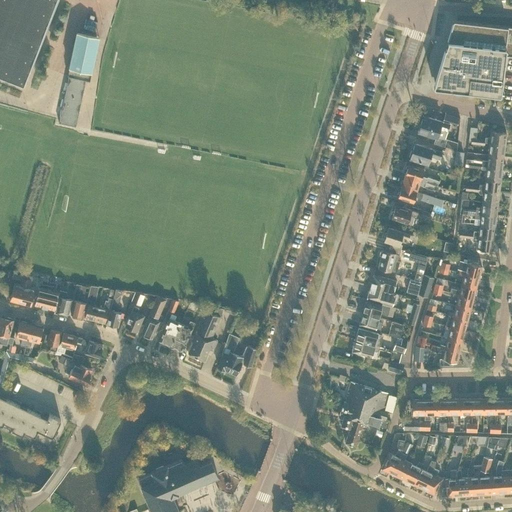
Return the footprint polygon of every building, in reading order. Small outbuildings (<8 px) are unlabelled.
[(0,0),(0,76),(24,86),(58,0),(0,0)] [(452,43),(451,44),(450,45),(450,46),(450,47),(451,48),(451,49),(452,50),(453,50),(453,55),(451,56),(449,56),(448,57),(446,58),(445,60),(444,61),(436,87),(499,95),(500,95),(501,94),(506,55),(511,56),(511,27),(457,21),(454,43),(453,43),(452,43)] [(75,126),(87,72),(89,73),(97,37),(78,33),(59,122),(75,126)] [(422,118),(419,131),(436,136),(437,137),(437,136),(445,139),(445,138),(449,124),(441,121),(442,121),(428,117),(427,120),(422,118)] [(471,143),(478,144),(478,139),(476,139),(477,127),(470,127),(468,140),(471,141),(471,143)] [(485,137),(485,140),(485,142),(490,143),(505,145),(506,133),(491,131),(490,137),(485,137)] [(447,139),(444,146),(457,150),(457,142),(447,139)] [(170,152),(226,162),(228,152),(172,142),(170,152)] [(415,142),(410,157),(426,162),(429,154),(439,157),(441,150),(415,142)] [(488,154),(503,156),(505,145),(490,143),(488,154)] [(454,164),(462,165),(464,152),(455,151),(454,164)] [(468,166),(475,167),(475,162),(482,163),(482,165),(487,166),(502,168),(503,156),(488,154),(487,160),(482,160),(473,159),(466,158),(465,163),(468,164),(468,166)] [(427,177),(427,178),(421,176),(424,169),(408,164),(404,175),(437,186),(438,181),(427,177)] [(487,166),(485,178),(500,180),(502,168),(487,166)] [(401,186),(417,191),(419,185),(424,186),(424,188),(432,190),(432,189),(437,191),(438,186),(437,186),(404,175),(401,186)] [(485,178),(484,189),(499,191),(500,180),(485,178)] [(422,193),(417,191),(401,186),(398,197),(413,202),(415,195),(421,197),(421,198),(432,202),(434,197),(422,193)] [(497,203),(499,191),(484,189),(482,201),(497,203)] [(476,207),(476,210),(476,212),(481,213),(496,215),(497,203),(482,201),(482,207),(476,207)] [(395,205),(391,218),(412,224),(414,216),(416,216),(417,212),(404,207),(404,208),(395,205)] [(422,209),(420,216),(429,219),(431,213),(422,209)] [(495,226),(496,215),(481,213),(480,224),(495,226)] [(473,236),(478,236),(493,238),(495,226),(480,224),(479,231),(474,230),(473,233),(473,236)] [(391,241),(389,246),(401,249),(402,245),(399,244),(401,237),(408,239),(410,234),(402,232),(388,227),(384,239),(391,241)] [(473,236),(473,233),(467,232),(466,237),(473,238),(472,241),(477,242),(477,248),(492,250),(493,238),(478,236),(473,236)] [(380,251),(379,254),(381,256),(377,267),(390,271),(390,270),(395,272),(399,261),(394,259),(395,254),(399,255),(401,249),(389,246),(388,251),(383,250),(382,250),(380,251)] [(444,251),(441,260),(445,261),(449,258),(450,252),(444,251)] [(424,270),(428,257),(410,252),(408,259),(419,262),(417,268),(424,270)] [(479,277),(482,266),(467,262),(467,263),(458,261),(456,269),(459,269),(459,272),(479,277)] [(11,294),(10,298),(11,299),(11,300),(16,301),(17,300),(21,301),(26,279),(27,275),(13,272),(12,278),(21,280),(20,285),(15,283),(12,294),(11,294)] [(458,274),(459,274),(463,275),(461,284),(476,288),(479,277),(459,272),(458,274)] [(373,274),(370,285),(393,292),(396,281),(373,274)] [(26,279),(21,301),(24,302),(24,304),(29,305),(30,304),(32,304),(33,299),(32,299),(35,288),(29,287),(31,280),(32,276),(28,275),(27,275),(26,279)] [(427,297),(433,278),(424,275),(418,294),(427,297)] [(47,287),(42,286),(44,278),(39,277),(38,282),(38,285),(36,290),(35,295),(37,295),(35,305),(54,310),(57,297),(59,292),(51,290),(50,295),(45,294),(47,287)] [(410,278),(406,292),(417,295),(421,282),(410,278)] [(83,317),(86,303),(91,285),(90,284),(86,302),(77,300),(79,292),(81,285),(81,284),(76,283),(74,291),(72,299),(74,300),(71,314),(83,317)] [(461,284),(460,289),(458,288),(458,287),(451,285),(449,292),(454,293),(473,298),(476,288),(461,284)] [(93,305),(98,286),(91,285),(86,303),(88,304),(85,317),(94,320),(97,306),(93,305)] [(382,304),(392,307),(396,293),(393,292),(370,285),(367,297),(382,302),(382,304)] [(110,309),(107,323),(118,326),(121,312),(116,311),(120,297),(122,290),(115,289),(114,296),(112,302),(111,302),(110,309)] [(58,297),(60,298),(56,310),(68,313),(72,299),(65,298),(67,292),(60,290),(58,297)] [(144,295),(135,291),(131,301),(140,305),(144,295)] [(473,298),(454,293),(453,295),(458,296),(456,305),(470,309),(473,298)] [(149,314),(141,333),(152,338),(159,321),(155,319),(156,317),(158,318),(166,299),(159,295),(157,295),(148,314),(149,314)] [(103,307),(97,306),(94,320),(105,323),(108,309),(110,309),(111,302),(112,299),(108,298),(107,301),(105,300),(103,307)] [(179,301),(172,298),(168,309),(174,312),(179,301)] [(366,302),(363,312),(378,317),(379,314),(387,316),(387,315),(392,316),(394,307),(392,307),(382,304),(381,306),(366,302)] [(414,325),(419,304),(413,303),(407,323),(414,325)] [(207,305),(205,310),(191,342),(193,343),(188,353),(204,361),(210,349),(213,351),(217,340),(211,338),(217,326),(220,317),(216,315),(218,308),(207,305)] [(470,309),(456,305),(454,313),(449,312),(448,315),(468,319),(470,309)] [(139,308),(134,306),(125,326),(137,331),(144,316),(137,312),(139,308)] [(378,317),(363,312),(359,324),(374,328),(380,330),(383,318),(378,317)] [(176,315),(172,313),(164,329),(175,334),(180,323),(174,320),(176,315)] [(468,319),(448,315),(448,317),(452,318),(451,324),(446,323),(446,325),(465,330),(468,319)] [(0,342),(6,344),(7,342),(12,343),(12,342),(13,338),(12,337),(9,337),(13,320),(0,316),(0,318),(0,342)] [(192,329),(193,327),(195,322),(190,320),(188,326),(180,323),(175,334),(188,339),(192,329)] [(21,344),(25,345),(31,324),(30,324),(27,324),(27,323),(26,322),(21,321),(20,322),(16,336),(23,338),(21,344)] [(388,334),(400,337),(403,324),(392,321),(388,334)] [(35,325),(34,325),(31,324),(25,345),(25,347),(30,347),(32,340),(39,342),(43,328),(41,327),(41,326),(36,324),(35,325)] [(465,330),(446,325),(445,328),(449,329),(447,337),(462,341),(465,330)] [(355,339),(379,346),(382,336),(378,335),(378,333),(358,328),(355,339)] [(59,339),(61,332),(50,329),(47,343),(51,344),(50,350),(56,351),(58,344),(59,339)] [(164,329),(163,334),(161,333),(158,339),(160,340),(159,341),(170,345),(175,334),(164,329)] [(60,344),(58,344),(56,351),(64,353),(65,348),(66,348),(66,347),(72,349),(73,347),(74,348),(76,342),(77,336),(63,333),(60,344)] [(225,370),(236,375),(241,363),(251,366),(256,349),(249,346),(249,347),(246,346),(242,355),(240,356),(232,353),(238,337),(228,333),(217,366),(225,370)] [(170,345),(183,351),(188,339),(175,334),(170,345)] [(403,353),(407,341),(396,337),(395,343),(393,349),(403,353)] [(462,341),(447,337),(445,345),(441,344),(440,344),(439,346),(459,351),(462,341)] [(82,341),(81,343),(87,345),(85,351),(85,353),(99,357),(102,349),(101,348),(102,345),(89,340),(83,338),(82,341)] [(379,346),(355,339),(352,351),(368,355),(371,356),(373,350),(376,351),(378,350),(379,346)] [(430,350),(443,353),(442,358),(439,359),(439,365),(452,364),(453,361),(456,362),(459,351),(439,346),(432,344),(430,350)] [(414,361),(423,361),(423,348),(416,346),(415,345),(414,361)] [(0,384),(1,385),(9,356),(30,362),(32,362),(33,358),(6,351),(1,369),(0,373),(0,384)] [(71,360),(69,359),(66,358),(63,363),(72,367),(68,375),(80,381),(79,382),(84,384),(84,383),(87,384),(91,376),(89,375),(91,369),(80,364),(84,356),(73,353),(71,360)] [(401,353),(399,362),(391,360),(388,370),(401,374),(404,364),(405,354),(401,353)] [(341,425),(350,428),(353,418),(357,419),(359,410),(374,414),(376,408),(383,410),(388,393),(351,381),(345,397),(346,398),(345,402),(344,401),(340,414),(344,415),(341,425)] [(388,394),(384,410),(392,412),(396,396),(388,394)] [(0,424),(33,440),(34,437),(47,444),(48,444),(49,444),(50,443),(54,435),(60,421),(60,420),(60,419),(59,418),(49,414),(47,418),(40,415),(31,411),(30,410),(10,401),(9,401),(0,396),(0,424)] [(459,398),(448,399),(448,414),(460,414),(459,398)] [(471,398),(459,398),(460,414),(471,414),(471,398)] [(471,414),(483,414),(483,398),(471,398),(471,414)] [(495,398),(483,398),(483,414),(495,414),(495,398)] [(507,398),(495,398),(495,414),(507,413),(507,398)] [(412,415),(424,415),(424,399),(412,399),(412,415)] [(436,399),(424,399),(424,415),(437,414),(436,399)] [(448,399),(436,399),(437,414),(448,414),(448,399)] [(387,421),(385,420),(388,412),(383,410),(376,408),(374,414),(359,410),(357,419),(363,421),(378,426),(385,428),(387,421)] [(363,421),(357,419),(353,418),(350,428),(345,442),(355,445),(363,421)] [(418,421),(404,420),(403,429),(417,430),(418,421)] [(448,422),(443,422),(439,422),(439,431),(442,431),(448,431),(448,422)] [(419,433),(416,445),(423,447),(425,442),(427,443),(429,436),(419,433)] [(464,446),(467,435),(458,435),(456,445),(464,446)] [(443,436),(440,444),(447,446),(449,438),(443,436)] [(475,445),(484,445),(486,445),(488,436),(486,436),(478,436),(476,443),(475,445)] [(499,437),(497,445),(505,447),(508,437),(499,437)] [(391,473),(400,455),(401,452),(402,450),(402,449),(404,440),(398,439),(396,446),(398,447),(395,455),(389,452),(381,468),(391,473)] [(408,453),(413,444),(407,441),(402,450),(408,453)] [(406,455),(401,452),(402,450),(401,452),(400,455),(391,473),(402,478),(409,462),(404,460),(406,455)] [(483,464),(481,464),(478,475),(479,494),(490,493),(489,474),(487,474),(487,476),(484,476),(485,471),(488,472),(492,458),(485,456),(483,464)] [(178,492),(217,475),(210,459),(199,464),(196,458),(183,464),(181,458),(152,471),(138,477),(141,485),(152,511),(178,511),(171,495),(178,492)] [(420,468),(421,465),(423,463),(422,463),(413,483),(423,488),(432,468),(434,461),(431,459),(426,470),(420,468)] [(500,473),(501,471),(501,470),(504,461),(498,460),(495,469),(496,473),(498,473),(498,475),(491,475),(491,474),(489,474),(490,493),(501,492),(500,473)] [(402,478),(413,483),(422,463),(418,461),(416,465),(409,462),(402,478)] [(435,461),(434,461),(432,468),(423,488),(434,494),(442,478),(436,475),(438,470),(433,467),(433,466),(435,461)] [(479,494),(478,475),(481,464),(474,465),(475,477),(467,477),(468,494),(479,494)] [(446,496),(456,495),(455,476),(457,470),(456,470),(456,469),(450,470),(450,479),(444,479),(445,487),(443,486),(441,496),(446,496)] [(457,470),(455,476),(456,495),(468,494),(467,477),(461,478),(460,469),(458,469),(458,470),(457,470)] [(503,473),(501,473),(501,471),(500,473),(501,492),(511,491),(511,481),(511,472),(510,472),(510,474),(503,474),(503,473)]
